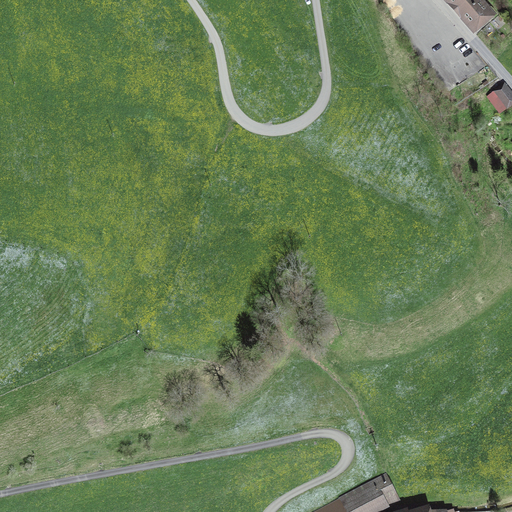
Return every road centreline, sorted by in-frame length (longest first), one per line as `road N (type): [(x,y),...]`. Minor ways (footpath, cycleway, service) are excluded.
road 1 (track): [(267,511),(348,460),(347,440),(325,433),(0,493)]
road 2 (track): [(0,389),(146,317),(174,274),(219,142),(237,114)]
road 3 (unclassified): [(191,0),(213,33),(231,106),(265,130),(296,124),(324,96),(315,0)]
